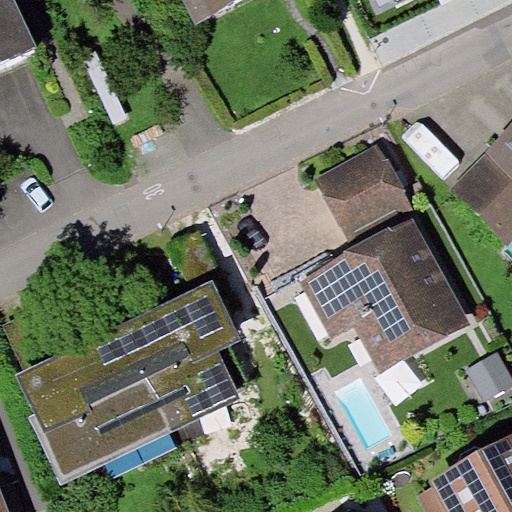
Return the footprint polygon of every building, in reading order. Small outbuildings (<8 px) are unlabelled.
[(0,0),(0,71),(46,49),(21,0),(0,0)] [(245,0),(195,0),(205,20),(245,0)] [(511,127),(452,186),(508,243),(511,239),(511,127)] [(379,145),(313,179),(343,237),(409,204),(379,145)] [(414,216),(298,279),(331,339),(348,330),(376,380),(475,327),(414,216)] [(118,326),(171,431),(238,399),(217,353),(239,342),(216,294),(225,290),(197,233),(169,246),(191,291),(118,326)] [(171,431),(118,326),(51,359),(28,312),(1,325),(24,372),(13,377),(33,418),(25,422),(57,486),(171,431)] [(511,380),(498,353),(467,370),(483,400),(511,384),(511,380)] [(511,511),(511,435),(429,480),(432,486),(416,495),(424,511),(511,511)] [(16,511),(7,489),(0,491),(0,511),(16,511)]
